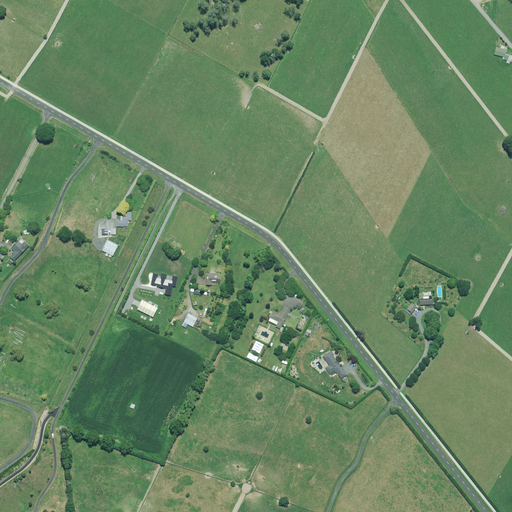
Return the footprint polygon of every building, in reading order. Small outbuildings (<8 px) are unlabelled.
[(502,60),(508,61),(509,56),(506,55),(507,50),(496,47),(495,55),(503,57),(502,60)] [(117,221),(117,227),(122,227),(124,228),(124,227),(128,227),(128,221),(132,221),(132,212),(127,212),(127,218),(123,218),(123,221),(117,221)] [(107,253),(105,255),(111,258),(112,256),(113,256),(119,245),(108,240),(103,251),(107,253)] [(30,245),(25,241),(22,244),(20,242),(18,244),(16,242),(14,245),(15,246),(13,249),(15,251),(13,253),(14,254),(11,257),(15,261),(30,245)] [(176,287),(178,276),(173,275),(172,280),(166,279),(167,274),(161,273),(160,278),(158,278),(158,274),(153,273),(151,284),(157,286),(159,287),(158,287),(164,288),(166,288),(165,294),(171,296),(173,286),(176,287)] [(216,283),(220,283),(221,273),(206,273),(206,285),(216,285),(216,283)] [(423,294),(417,294),(417,297),(420,297),(420,305),(433,304),(433,295),(431,295),(431,292),(423,293),(423,294)] [(158,308),(143,301),(138,310),(153,317),(158,308)] [(418,308),(412,303),(405,311),(411,315),(418,308)] [(289,313),(291,310),(285,307),(282,311),(281,311),(280,313),(274,310),(273,313),(270,311),(269,313),(271,314),(269,317),(271,317),(269,321),(277,325),(276,327),(281,329),(288,316),(290,317),(291,314),(289,313)] [(198,318),(188,313),(182,326),(186,328),(188,324),(193,327),(198,318)] [(335,355),(332,351),(324,357),(330,365),(326,368),(330,374),(335,371),(336,374),(338,373),(342,379),(347,375),(334,355),(335,355)]
